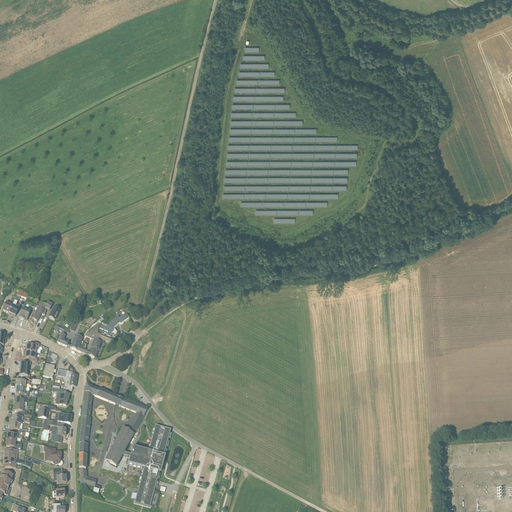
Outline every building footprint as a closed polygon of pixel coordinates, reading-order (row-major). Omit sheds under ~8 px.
[(15,301),(16,298),(17,295),(14,293),(9,304),(6,303),(2,312),(9,314),(15,301)] [(17,302),(15,301),(9,314),(15,317),(19,308),(15,307),(17,302)] [(44,308),(46,305),(42,303),(38,301),(36,306),(36,307),(37,308),(37,306),(39,307),(32,319),(37,322),(41,314),(45,316),(46,309),(44,308)] [(49,311),(50,310),(53,305),(48,302),(46,305),(44,308),(46,309),(49,311)] [(27,320),(31,309),(27,307),(26,311),(23,309),(19,318),(24,321),(24,319),(27,320)] [(57,316),(60,310),(54,307),(51,313),(49,318),(54,320),(57,316)] [(114,329),(113,328),(120,323),(120,324),(129,318),(126,314),(119,318),(118,316),(115,319),(106,327),(97,323),(88,331),(84,337),(91,339),(94,341),(97,342),(99,339),(102,341),(102,339),(111,343),(113,339),(110,338),(112,333),(114,329)] [(66,332),(67,330),(57,325),(54,332),(58,333),(59,331),(62,332),(57,343),(67,347),(68,344),(68,343),(63,341),(65,336),(66,332)] [(75,336),(71,346),(70,349),(77,352),(82,339),(75,336)] [(87,351),(85,350),(89,340),(83,337),(82,339),(77,352),(78,352),(94,359),(97,352),(90,349),(94,341),(91,339),(87,351)] [(97,352),(102,341),(99,339),(97,342),(94,341),(90,349),(97,352)] [(38,350),(39,345),(31,344),(31,347),(26,346),(26,352),(36,353),(36,350),(38,350)] [(35,357),(36,353),(26,352),(25,358),(29,359),(29,361),(31,362),(37,363),(37,357),(35,357)] [(31,362),(29,361),(27,361),(26,364),(20,364),(20,370),(28,371),(28,365),(30,366),(31,362)] [(52,379),(55,366),(45,364),(42,376),(52,379)] [(27,376),(28,371),(20,370),(19,376),(25,377),(25,379),(29,379),(29,376),(27,376)] [(75,388),(77,376),(69,375),(69,372),(58,370),(57,377),(63,378),(65,381),(64,387),(66,387),(65,391),(72,392),(73,387),(75,388)] [(120,407),(122,399),(119,398),(115,397),(86,386),(84,399),(82,417),(90,418),(92,396),(117,406),(120,407)] [(25,391),(25,388),(16,388),(16,394),(20,394),(20,397),(26,398),(26,397),(28,398),(29,392),(25,391)] [(55,405),(66,406),(67,402),(68,402),(69,395),(59,393),(59,390),(57,389),(52,388),(51,392),(57,393),(55,405)] [(26,398),(20,397),(19,397),(19,400),(15,399),(14,405),(23,406),(24,403),(26,403),(26,398)] [(154,491),(156,485),(157,480),(162,463),(162,461),(171,430),(155,426),(152,438),(152,439),(151,441),(148,452),(132,448),(130,455),(126,453),(124,453),(147,409),(122,399),(120,407),(135,413),(136,413),(134,417),(127,431),(122,428),(105,461),(116,467),(121,458),(122,456),(130,458),(128,465),(144,469),(142,475),(137,493),(135,503),(150,507),(151,504),(154,491)] [(24,416),(25,410),(23,410),(23,406),(14,405),(14,411),(18,412),(18,415),(24,416)] [(39,409),(38,409),(37,418),(46,419),(47,410),(48,410),(48,406),(45,405),(39,405),(39,409)] [(70,425),(71,417),(59,415),(58,417),(57,422),(57,423),(70,425)] [(79,444),(88,445),(91,420),(90,419),(90,418),(82,417),(80,440),(79,444)] [(61,443),(61,437),(65,437),(66,430),(53,429),(51,429),(50,433),(52,433),(52,436),(55,436),(55,442),(61,443)] [(25,433),(19,433),(15,432),(15,435),(7,435),(7,441),(15,442),(15,439),(22,440),(22,437),(25,437),(25,433)] [(15,444),(15,442),(7,441),(6,447),(13,448),(13,450),(17,451),(21,451),(21,447),(18,447),(19,445),(15,444)] [(88,445),(79,444),(79,455),(87,455),(88,445)] [(63,464),(63,463),(62,462),(62,461),(61,461),(61,459),(61,453),(54,452),(55,450),(46,448),(45,460),(50,461),(50,465),(54,466),(59,467),(60,467),(61,467),(61,466),(62,466),(62,465),(63,464)] [(17,451),(13,450),(6,450),(6,454),(5,454),(4,459),(16,460),(17,451)] [(87,455),(79,455),(79,470),(86,470),(87,456),(87,455)] [(16,469),(16,460),(4,459),(4,463),(5,463),(5,468),(16,469)] [(57,484),(66,484),(66,477),(63,477),(62,468),(53,469),(53,472),(53,481),(57,481),(57,484)] [(86,470),(79,470),(79,486),(94,490),(95,487),(96,481),(86,479),(86,470)] [(8,488),(13,475),(3,471),(1,477),(0,476),(0,500),(3,494),(4,495),(4,494),(8,496),(8,495),(10,496),(11,494),(9,494),(11,489),(8,488)]
